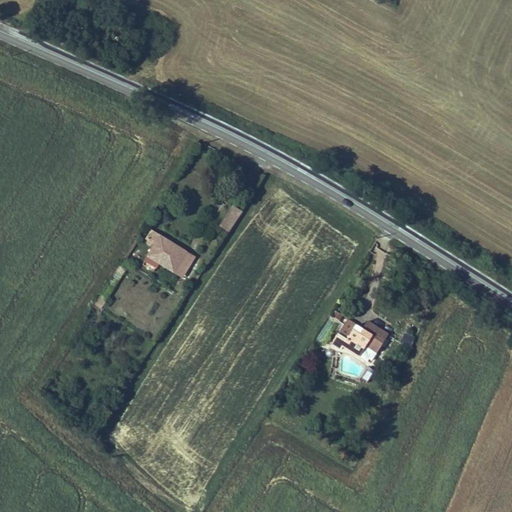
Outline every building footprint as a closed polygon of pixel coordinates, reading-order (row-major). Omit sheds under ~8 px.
[(105,27),(118,3),(111,0),(67,0),(64,8),(105,27)] [(139,14),(118,3),(105,27),(127,38),(139,14)] [(223,225),(235,206),(227,200),(215,220),(223,225)] [(200,247),(155,222),(150,231),(159,236),(151,250),(187,270),(200,247)] [(134,258),(126,254),(99,300),(108,305),(134,258)] [(346,312),(330,338),(339,343),(341,341),(357,351),(364,339),(378,347),(389,326),(366,314),(362,321),(346,312)] [(405,332),(400,343),(410,347),(415,336),(405,332)] [(368,382),(373,369),(367,367),(362,380),(368,382)]
